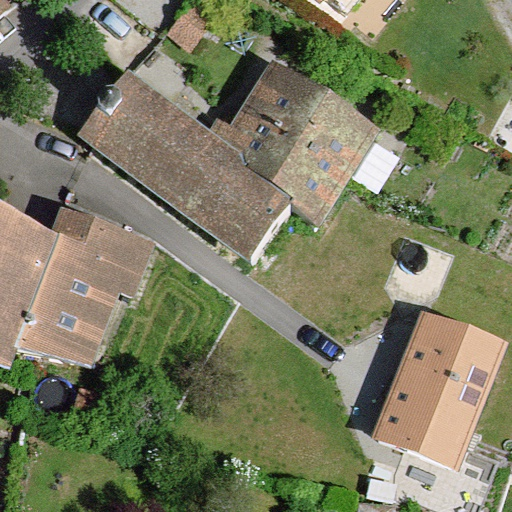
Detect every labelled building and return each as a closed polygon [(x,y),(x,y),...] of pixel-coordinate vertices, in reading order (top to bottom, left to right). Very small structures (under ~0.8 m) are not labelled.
[(312,0),(340,20),(353,0),(312,0)] [(298,211),(289,224),(321,246),(384,157),(277,81),(222,158),(298,211)] [(298,211),(222,158),(130,92),(116,111),(105,103),(92,121),(100,126),(80,154),(252,276),(289,224),(298,211)] [(0,369),(2,370),(9,350),(87,372),(118,296),(133,301),(152,244),(58,210),(49,241),(0,218),(0,369)] [(503,347),(420,315),(373,440),(456,472),(503,347)]
